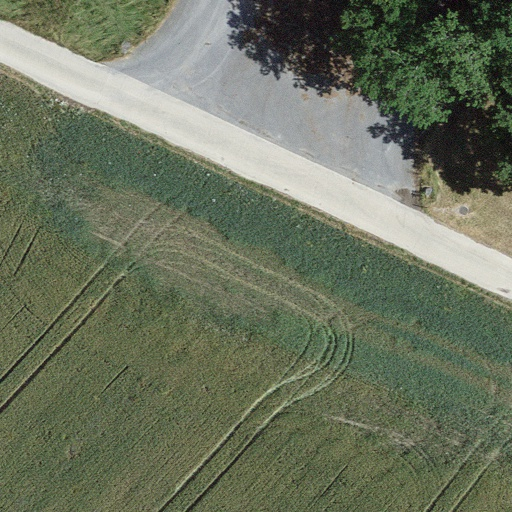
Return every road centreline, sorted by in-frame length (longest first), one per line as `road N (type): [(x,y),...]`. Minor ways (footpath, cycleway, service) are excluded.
road 1 (track): [(511,279),(0,39)]
road 2 (track): [(379,217),(422,38),(444,0)]
road 3 (track): [(216,0),(156,112)]
